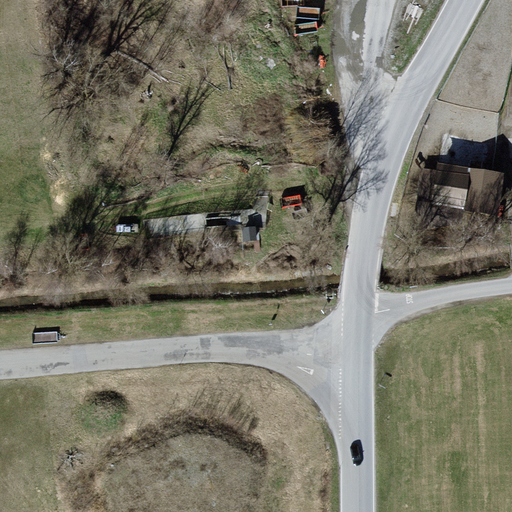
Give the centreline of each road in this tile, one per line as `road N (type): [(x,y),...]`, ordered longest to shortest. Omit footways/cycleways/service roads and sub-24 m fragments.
road 1 (unclassified): [(365,353),(0,371)]
road 2 (tertiary): [(364,324),(374,186),(470,0)]
road 3 (tertiary): [(365,511),(365,353)]
road 4 (unclassified): [(511,294),(364,324)]
